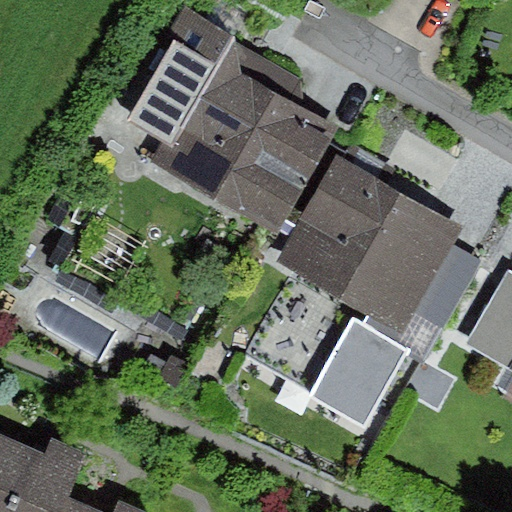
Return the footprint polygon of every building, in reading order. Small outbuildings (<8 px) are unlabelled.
[(236,39),(185,9),(132,98),(178,125),(157,161),(277,230),(335,130),(303,112),(241,76),(236,39)] [(301,79),(236,44),(241,76),(303,112),(301,79)] [(462,230),(336,159),(277,263),(368,315),(364,323),(398,343),(462,230)] [(511,269),(509,268),(464,346),(511,373),(511,269)] [(398,343),(364,323),(353,317),(308,397),(365,429),(410,349),(398,343)] [(172,356),(159,380),(176,389),(189,366),(172,356)] [(46,458),(0,438),(0,511),(60,511),(66,499),(84,458),(52,445),(46,458)] [(97,511),(66,499),(60,511),(138,511),(119,504),(115,511),(97,511)]
